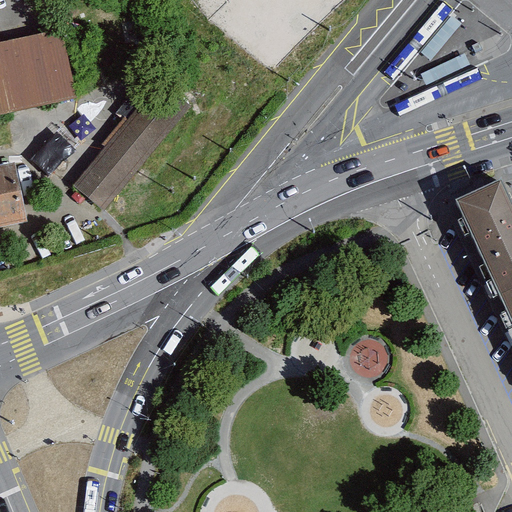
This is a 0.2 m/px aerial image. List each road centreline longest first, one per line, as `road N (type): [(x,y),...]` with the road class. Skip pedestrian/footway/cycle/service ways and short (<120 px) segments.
road 1 (residential): [(390,175),(511,440)]
road 2 (secondary): [(100,511),(117,437),(149,362),(218,258)]
road 3 (tertiary): [(218,258),(0,357)]
road 4 (secondary): [(390,175),(218,258)]
road 5 (secondary): [(511,136),(390,175)]
